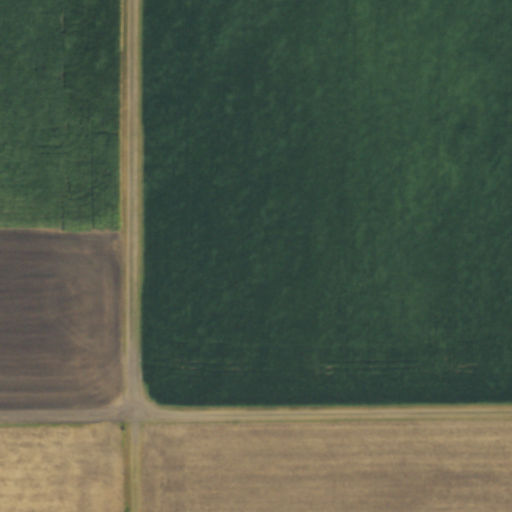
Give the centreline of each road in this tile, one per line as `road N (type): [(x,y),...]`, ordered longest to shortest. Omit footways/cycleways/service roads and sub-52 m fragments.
road 1 (residential): [(0,416),(511,413)]
road 2 (track): [(136,511),(137,0)]
